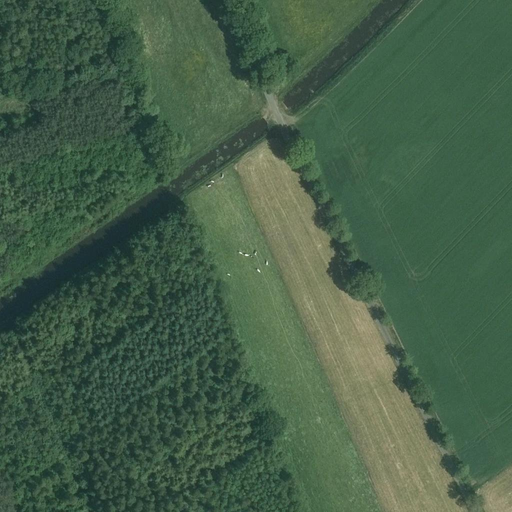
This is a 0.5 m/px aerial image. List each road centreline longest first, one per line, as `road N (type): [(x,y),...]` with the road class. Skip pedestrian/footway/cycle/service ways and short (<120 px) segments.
road 1 (track): [(10,319),(282,124)]
road 2 (track): [(10,319),(90,511)]
